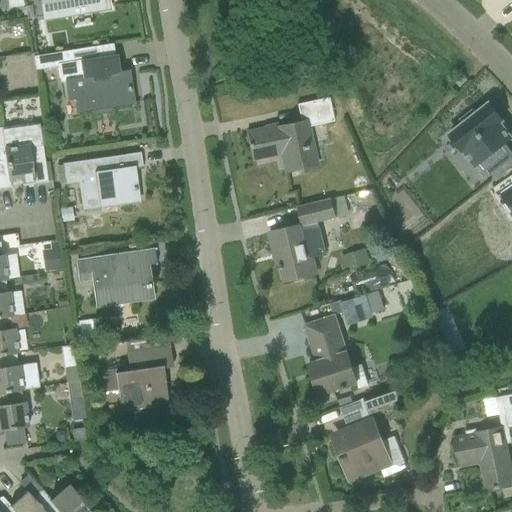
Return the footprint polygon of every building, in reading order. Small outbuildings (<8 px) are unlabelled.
[(36,0),(41,21),(70,15),(68,6),(84,3),(86,13),(108,9),(106,0),(36,0)] [(57,83),(61,82),(63,99),(72,98),(74,113),(92,110),(91,104),(107,102),(108,108),(130,105),(127,83),(119,84),(118,73),(116,74),(114,61),(113,61),(111,45),(32,57),(33,70),(55,67),(57,83)] [(284,174),(303,170),(314,167),(306,129),(332,123),(326,98),(315,100),(295,105),(299,121),(245,133),(251,160),(280,154),(284,174)] [(463,151),(475,167),(476,166),(486,179),(511,157),(511,154),(504,144),(510,139),(498,124),(501,121),(488,105),(475,115),(472,110),(458,121),(461,126),(448,136),(461,152),(463,151)] [(0,129),(0,136),(7,182),(8,181),(20,180),(21,187),(46,183),(43,163),(37,125),(0,130),(0,129)] [(0,189),(9,188),(8,181),(7,182),(0,136),(0,189)] [(137,202),(134,180),(125,181),(124,169),(141,167),(139,153),(61,165),(61,166),(54,167),(57,186),(77,183),(81,210),(99,207),(98,199),(113,197),(114,205),(137,202)] [(511,187),(501,194),(511,209),(511,187)] [(71,191),(60,192),(62,207),(73,206),(71,191)] [(336,218),(332,199),(298,207),(302,226),(268,234),(273,252),(276,251),(280,265),(278,265),(279,269),(281,269),(283,280),(282,280),(282,281),(315,275),(312,259),(326,256),(319,224),(319,222),(336,218)] [(70,208),(57,210),(59,223),(71,222),(70,208)] [(48,249),(38,250),(41,273),(62,270),(58,242),(47,243),(48,249)] [(370,265),(366,249),(340,255),(344,271),(370,265)] [(128,302),(131,302),(151,299),(148,277),(140,278),(138,267),(155,264),(153,250),(133,253),(75,261),(77,281),(91,279),(95,308),(113,305),(111,297),(127,295),(128,302)] [(2,280),(0,279),(0,317),(7,316),(9,316),(6,293),(4,293),(2,280)] [(343,311),(347,325),(372,317),(365,294),(331,305),(334,314),(343,311)] [(65,298),(55,299),(56,309),(66,307),(65,298)] [(69,321),(67,309),(54,311),(55,323),(69,321)] [(7,316),(0,317),(0,354),(14,353),(11,329),(9,329),(7,316)] [(333,316),(323,320),(304,326),(308,341),(310,340),(317,361),(308,364),(318,397),(356,384),(333,316)] [(80,348),(99,345),(96,320),(77,323),(80,348)] [(115,371),(100,373),(103,392),(117,390),(120,411),(166,404),(160,369),(170,367),(165,336),(114,343),(116,355),(124,354),(127,372),(116,374),(115,371)] [(445,344),(451,357),(466,350),(460,337),(445,344)] [(14,353),(0,354),(0,392),(17,390),(20,390),(16,366),(14,366),(12,354),(14,354),(14,353)] [(396,361),(403,382),(416,377),(409,357),(396,361)] [(75,367),(62,369),(64,384),(77,382),(75,367)] [(77,382),(64,384),(66,399),(79,397),(77,382)] [(393,387),(358,401),(352,404),(339,409),(348,430),(352,428),(354,433),(333,442),(349,481),(381,469),(384,476),(405,468),(396,446),(384,451),(370,414),(399,403),(393,387)] [(17,390),(0,392),(0,431),(26,428),(23,403),(19,403),(17,390)] [(511,394),(494,398),(493,399),(496,413),(503,412),(507,429),(511,427),(511,394)] [(349,397),(337,402),(339,409),(352,404),(349,397)] [(72,442),(84,440),(82,429),(70,430),(72,442)] [(511,476),(505,445),(502,431),(477,437),(476,433),(465,435),(466,440),(454,443),(459,466),(473,463),(479,462),(484,491),(498,488),(511,484),(511,476)] [(41,491),(32,499),(42,511),(87,511),(65,486),(49,501),(41,491)] [(1,497),(0,497),(0,511),(42,511),(32,499),(25,492),(9,506),(1,497)]
